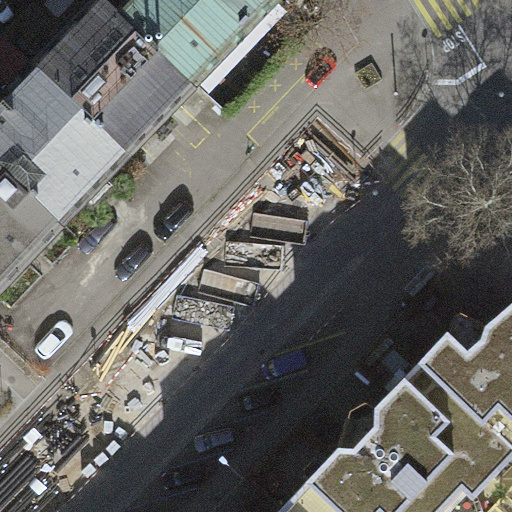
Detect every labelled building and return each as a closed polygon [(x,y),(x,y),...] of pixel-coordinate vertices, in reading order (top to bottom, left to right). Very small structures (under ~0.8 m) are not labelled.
[(114,11),(103,0),(92,0),(31,62),(127,155),(193,87),(114,11)] [(125,0),(114,11),(193,87),(275,0),(125,0)] [(127,155),(31,62),(0,93),(0,159),(62,220),(127,155)] [(0,159),(0,283),(62,220),(0,159)] [(451,330),(423,359),(511,443),(511,305),(492,322),(489,334),(471,350),(451,330)] [(483,511),(477,491),(511,454),(511,443),(423,359),(378,407),(377,425),(356,449),(340,447),(292,498),(306,511),(483,511)] [(0,471),(0,511),(46,511),(3,468),(0,471)] [(306,511),(292,498),(278,511),(306,511)]
